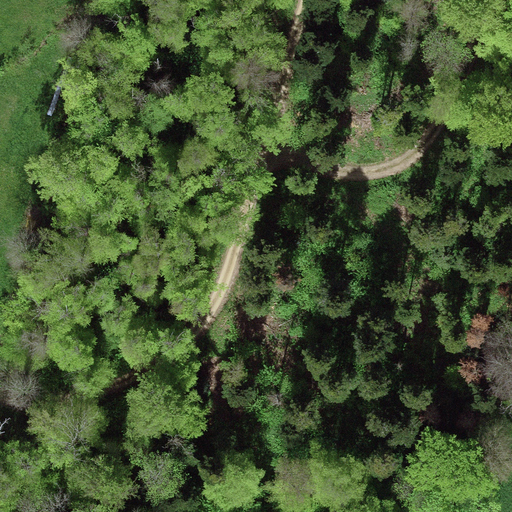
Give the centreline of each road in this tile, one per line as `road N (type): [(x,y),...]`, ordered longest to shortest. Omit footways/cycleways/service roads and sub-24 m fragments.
road 1 (track): [(498,0),(470,72),(440,120),(355,141),(272,146),(251,159),(226,237),(180,305),(121,356),(62,387),(0,379)]
road 2 (track): [(323,0),(288,51),(272,146)]
